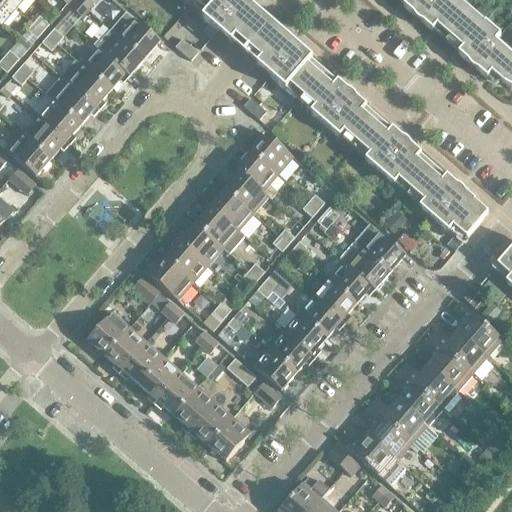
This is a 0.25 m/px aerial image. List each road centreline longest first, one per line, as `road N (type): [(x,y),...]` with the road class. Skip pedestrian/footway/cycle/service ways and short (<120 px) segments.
road 1 (residential): [(246,511),(511,204)]
road 2 (residential): [(37,362),(204,164),(214,146),(197,105)]
road 3 (residential): [(197,105),(177,94),(139,106),(0,265)]
road 4 (residential): [(511,168),(316,0)]
road 5 (residential): [(217,511),(37,362)]
road 6 (residential): [(197,105),(289,0)]
